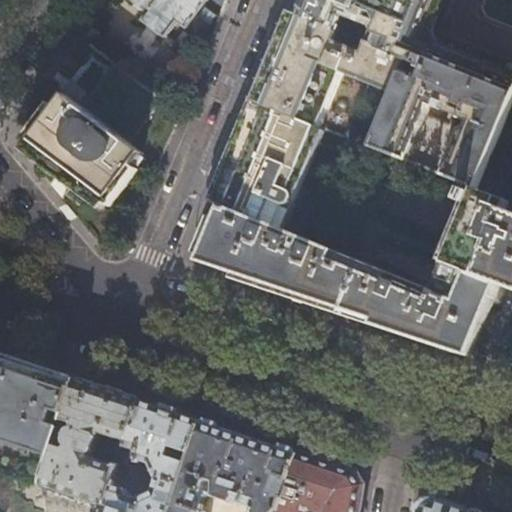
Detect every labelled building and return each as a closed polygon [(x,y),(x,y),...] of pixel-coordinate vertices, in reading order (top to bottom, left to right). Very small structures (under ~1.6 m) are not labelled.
[(227,0),(131,0),(149,13),(143,21),(166,38),(178,22),(187,28),(207,0),(225,0),(227,1),(227,0)] [(298,0),(293,14),(297,16),(297,13),(339,30),(345,15),(353,18),(356,13),(367,17),(372,7),(380,10),(378,15),(381,21),(383,22),(374,45),(409,59),(427,66),(428,67),(439,42),(437,41),(433,29),(438,15),(439,16),(445,0),(298,0)] [(297,16),(293,14),(289,12),(284,25),(282,24),(281,26),(283,27),(276,44),(274,43),(274,44),(276,45),(269,62),(267,61),(266,62),(268,63),(261,80),(259,79),(258,80),(260,81),(253,100),(322,127),(344,73),(394,93),(403,72),(409,59),(374,45),(369,43),(352,36),(339,30),(297,13),(297,16)] [(355,27),(352,36),(369,43),(372,37),(369,33),(355,27)] [(428,67),(427,66),(421,80),(403,72),(394,93),(373,146),(398,156),(408,160),(411,153),(414,153),(418,144),(416,142),(432,104),(472,121),(469,129),(464,130),(453,156),(450,157),(446,165),(448,168),(445,174),(479,187),(511,103),(511,71),(486,61),(486,59),(479,56),(472,53),(471,53),(471,55),(439,42),(428,67)] [(65,197),(89,215),(101,200),(108,205),(114,209),(149,158),(159,166),(180,113),(114,63),(101,81),(90,95),(71,81),(53,106),(25,142),(52,163),(77,182),(65,197)] [(324,127),(322,127),(253,100),(251,99),(230,149),(209,200),(223,205),(275,226),(284,204),(286,204),(288,203),(290,201),(290,197),(288,194),(297,171),(304,174),(324,127)] [(453,238),(433,288),(335,251),(275,226),(223,205),(214,225),(205,248),(200,262),(300,296),(349,312),(389,325),(404,330),(473,353),(500,280),(511,284),(511,103),(479,187),(445,174),(408,160),(398,156),(377,208),(453,238)] [(21,361),(0,353),(0,442),(53,460),(56,448),(61,431),(51,428),(56,414),(66,417),(77,379),(21,361)] [(69,452),(56,448),(53,460),(44,488),(104,509),(106,509),(106,507),(113,486),(116,477),(120,466),(126,449),(142,401),(109,390),(77,379),(66,417),(64,424),(76,428),(78,431),(73,432),(71,434),(67,446),(68,449),(71,451),(69,452)] [(173,411),(142,401),(126,449),(139,453),(136,460),(138,462),(151,466),(158,482),(153,496),(149,497),(148,496),(140,499),(140,500),(130,498),(129,490),(113,486),(106,507),(119,511),(173,511),(204,422),(173,411)] [(250,437),(204,422),(173,511),(211,511),(212,511),(201,507),(208,488),(204,487),(208,475),(218,479),(215,495),(252,507),(250,511),(279,511),(284,501),(272,497),(278,479),(290,483),(300,453),(250,437)] [(331,464),(300,453),(290,483),(284,501),(279,511),(360,511),(365,485),(357,472),(331,464)] [(128,468),(120,466),(116,477),(124,479),(128,468)] [(477,511),(465,508),(436,498),(422,506),(421,511),(477,511)]
